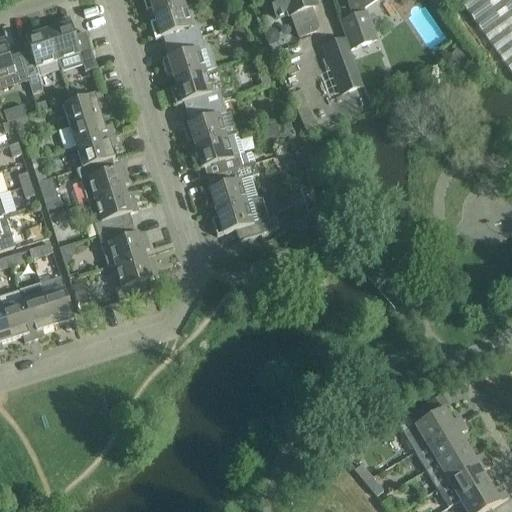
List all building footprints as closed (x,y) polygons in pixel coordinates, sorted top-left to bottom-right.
[(152,11),(153,17),(184,8),(181,0),(141,0),(146,13),(152,11)] [(299,39),(316,33),(317,29),(310,10),(315,9),(311,0),(269,0),(277,20),(288,16),(289,18),(291,18),(299,39)] [(347,3),(347,5),(352,18),(352,17),(353,20),(341,24),(351,51),(376,42),(366,15),(365,15),(363,10),(377,0),(347,0),(347,2),(347,3)] [(511,0),(461,0),(459,2),(511,76),(511,0)] [(155,23),(150,25),(155,41),(163,39),(166,49),(176,46),(201,38),(198,27),(191,29),(184,8),(153,17),(155,23)] [(48,32),(60,70),(60,72),(82,65),(85,73),(96,69),(85,34),(74,38),(69,20),(52,25),(54,31),(48,32)] [(19,55),(27,80),(60,70),(48,32),(42,34),(40,28),(24,34),(30,52),(19,55)] [(169,60),(161,62),(166,79),(172,77),(174,83),(205,73),(216,69),(209,48),(205,50),(201,38),(176,46),(166,49),(169,60)] [(0,91),(28,83),(27,80),(19,55),(9,58),(3,40),(0,41),(0,91)] [(363,87),(345,41),(323,50),(340,96),(363,87)] [(468,57),(457,47),(448,58),(458,68),(468,57)] [(176,89),(170,90),(175,107),(184,104),(187,115),(197,112),(222,104),(218,93),(211,95),(205,73),(174,83),(176,89)] [(63,107),(70,129),(101,119),(98,108),(104,106),(100,96),(63,107)] [(190,126),(182,128),(187,145),(193,143),(195,149),(225,139),(218,117),(225,115),(222,104),(197,112),(187,115),(190,126)] [(17,131),(21,130),(29,127),(26,119),(14,123),(17,131)] [(105,129),(101,119),(70,129),(76,149),(114,137),(111,128),(105,129)] [(5,135),(17,131),(14,123),(2,127),(5,135)] [(196,154),(191,156),(196,173),(204,170),(207,181),(254,166),(251,155),(243,157),(236,135),(225,139),(195,149),(196,154)] [(114,137),(76,149),(82,170),(112,161),(115,160),(111,149),(117,147),(114,137)] [(18,145),(9,148),(13,159),(21,157),(18,145)] [(31,163),(39,161),(36,150),(27,152),(31,163)] [(43,171),(39,161),(31,163),(34,174),(43,171)] [(82,170),(77,171),(80,183),(87,205),(125,193),(123,187),(129,185),(123,169),(115,171),(112,161),(82,170)] [(211,191),(203,194),(208,210),(213,208),(215,214),(257,201),(251,180),(258,177),(254,166),(207,181),(211,191)] [(43,171),(34,174),(38,185),(46,182),(43,171)] [(19,177),(22,189),(31,186),(27,175),(19,177)] [(50,181),(39,185),(42,196),(54,193),(50,181)] [(31,186),(22,189),(26,200),(34,198),(31,186)] [(125,193),(87,205),(98,237),(132,227),(129,216),(138,213),(132,197),(127,199),(125,193)] [(261,200),(257,201),(215,214),(217,220),(211,222),(217,238),(235,233),(238,243),(278,231),(274,219),(267,221),(261,200)] [(67,213),(57,215),(59,225),(69,222),(67,213)] [(0,254),(15,250),(4,217),(0,218),(0,254)] [(307,229),(303,218),(294,221),(297,232),(307,229)] [(108,270),(115,268),(145,258),(144,253),(149,251),(144,234),(136,237),(132,227),(98,237),(108,270)] [(38,250),(41,258),(52,254),(50,246),(38,250)] [(31,261),(41,258),(38,250),(29,253),(31,261)] [(19,255),(8,259),(10,268),(22,264),(19,255)] [(145,258),(115,268),(121,290),(115,292),(118,304),(153,293),(149,282),(158,279),(153,262),(147,264),(145,258)] [(8,259),(0,261),(0,270),(10,268),(8,259)] [(83,283),(71,287),(75,298),(87,294),(83,283)] [(39,286),(18,293),(34,342),(44,339),(42,333),(53,330),(43,298),(39,286)] [(66,332),(76,329),(64,291),(43,298),(53,330),(64,326),(66,332)] [(34,342),(18,293),(0,298),(0,305),(2,311),(12,343),(22,339),(24,345),(34,342)] [(2,311),(0,311),(0,352),(2,352),(1,346),(12,343),(2,311)] [(411,415),(411,416),(418,426),(403,435),(407,441),(405,445),(410,452),(413,452),(415,454),(463,425),(459,418),(451,423),(444,411),(441,412),(434,400),(411,415)] [(463,425),(415,454),(426,473),(437,466),(466,448),(459,436),(467,432),(463,425)] [(437,466),(426,473),(437,491),(485,462),(481,456),(474,460),(466,448),(437,466)] [(485,462),(437,491),(448,510),(459,503),(489,485),(482,474),(489,469),(485,462)] [(365,485),(372,480),(361,466),(354,472),(365,485)] [(365,485),(376,499),(383,493),(372,480),(365,485)] [(490,511),(508,500),(504,493),(496,497),(489,485),(459,503),(464,511),(490,511)] [(382,506),(387,511),(398,511),(389,500),(382,506)]
